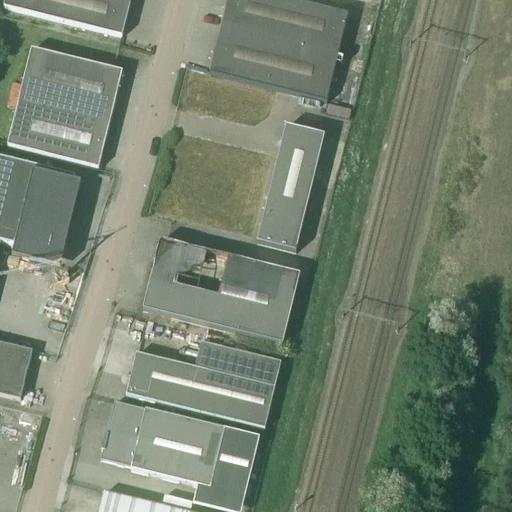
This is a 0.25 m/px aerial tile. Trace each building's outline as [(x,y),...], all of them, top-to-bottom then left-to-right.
[(122,40),(132,0),(6,0),(4,11),(122,40)] [(349,17),(279,0),(228,0),(209,77),(327,106),(349,17)] [(99,172),(123,75),(31,52),(7,150),(99,172)] [(325,138),(286,128),(258,245),(296,255),(325,138)] [(0,248),(17,253),(15,264),(62,275),(83,190),(74,188),(76,181),(0,162),(0,248)] [(300,277),(160,243),(143,313),(283,348),(300,277)] [(0,398),(20,403),(32,357),(0,348),(0,398)] [(220,355),(215,376),(137,357),(136,357),(126,399),(265,433),(275,391),(280,369),(220,355)] [(131,473),(196,489),(191,511),(196,511),(240,511),(258,441),(114,406),(107,437),(106,437),(102,453),(103,453),(101,463),(132,471),(131,473)] [(170,511),(104,496),(100,511),(170,511)]
